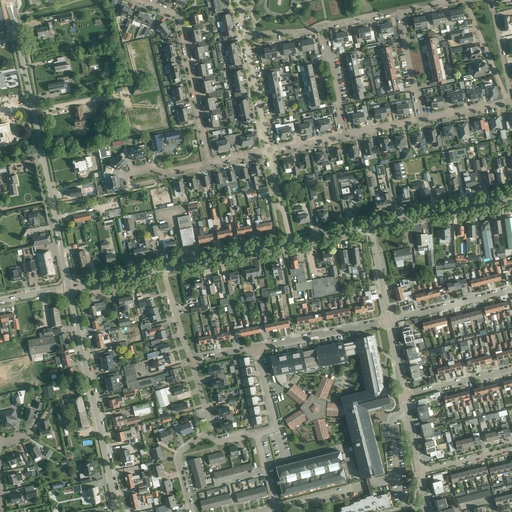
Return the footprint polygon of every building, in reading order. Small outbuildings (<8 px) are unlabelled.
[(213,0),(215,9),(216,14),(212,14),(213,16),(217,15),(218,19),(221,19),(222,22),(231,20),(230,14),(227,15),(226,11),(228,11),(227,7),(226,7),(225,2),(226,1),(226,0),(213,0)] [(119,9),(123,11),(121,15),(127,18),(127,17),(130,19),(131,16),(133,12),(130,10),(130,9),(131,9),(128,7),(121,4),(122,4),(120,9),(119,9)] [(456,10),(458,21),(464,19),(462,9),(460,10),(459,9),(456,10)] [(448,19),(449,25),(455,24),(455,21),(458,21),(456,10),(452,10),(452,11),(450,12),(451,19),(448,19)] [(139,14),(136,13),(134,17),(133,20),(136,21),(136,22),(141,24),(145,15),(139,12),(139,13),(140,13),(139,14)] [(73,21),(71,13),(60,16),(61,23),(73,21)] [(439,24),(437,13),(433,14),(433,15),(431,15),(433,22),(430,23),(431,29),(436,28),(437,25),(439,24)] [(437,13),(439,24),(445,23),(446,26),(449,25),(448,19),(445,20),(444,13),(441,13),(437,13)] [(151,17),(145,15),(141,24),(147,26),(150,27),(153,20),(150,19),(151,17)] [(191,17),(193,25),(196,24),(196,27),(203,26),(202,20),(203,20),(202,15),(198,15),(191,17)] [(419,17),(421,28),(427,27),(427,30),(431,29),(430,23),(427,24),(425,17),(423,17),(423,16),(419,17)] [(508,16),(503,17),(505,24),(511,22),(511,16),(509,17),(508,16)] [(413,19),(415,29),(421,28),(419,17),(415,18),(415,19),(413,19)] [(156,29),(159,33),(167,27),(163,22),(163,23),(162,24),(160,21),(154,26),(156,29)] [(46,27),(37,29),(39,37),(43,36),(44,39),(49,37),(48,31),(53,30),(51,22),(45,24),(46,24),(46,27)] [(378,31),(379,36),(380,38),(383,38),(388,37),(388,36),(387,33),(388,33),(385,22),(385,23),(380,26),(381,31),(378,31)] [(396,28),(392,28),(391,23),(386,23),(386,22),(385,22),(388,33),(387,33),(388,36),(393,34),(394,38),(398,37),(396,28)] [(197,30),(190,32),(191,37),(201,35),(200,30),(204,29),(203,26),(196,27),(197,30)] [(159,33),(163,38),(164,38),(166,40),(168,39),(172,35),(170,33),(171,32),(167,27),(159,33)] [(363,27),(365,38),(366,41),(375,39),(373,32),(370,33),(369,28),(363,27)] [(460,40),(460,44),(474,41),(473,37),(472,37),(472,33),(465,34),(464,29),(447,33),(449,40),(454,39),(454,37),(458,37),(459,40),(460,40)] [(224,41),(227,40),(232,39),(231,37),(234,36),(233,30),(224,32),(225,35),(223,36),(224,41)] [(343,42),(341,31),(341,32),(335,34),(337,40),(333,41),(333,40),(332,40),(334,48),(341,47),(340,43),(343,42)] [(341,31),(343,42),(346,42),(347,45),(353,44),(351,36),(348,37),(347,32),(341,32),(341,31)] [(199,42),(200,44),(206,43),(206,40),(205,34),(201,35),(191,37),(192,43),(199,42)] [(426,45),(435,44),(434,38),(435,38),(434,35),(433,35),(428,36),(429,39),(424,40),(424,41),(425,40),(426,45)] [(315,54),(319,53),(317,46),(314,46),(312,39),(310,40),(310,39),(306,40),(308,51),(314,50),(315,54)] [(299,49),(300,56),(303,55),(303,52),(308,51),(306,40),(302,40),(302,42),(300,42),(302,49),(299,49)] [(228,50),(237,49),(236,43),(232,43),(232,41),(224,42),(225,48),(227,47),(228,50)] [(165,53),(175,51),(174,45),(173,45),(172,45),(171,42),(164,44),(164,47),(165,53)] [(194,49),(195,54),(205,52),(203,47),(207,46),(206,43),(200,44),(200,47),(194,49)] [(283,52),(280,53),(282,59),(287,58),(287,55),(290,54),(288,43),(284,44),(284,45),(282,46),(283,52)] [(294,57),(300,56),(299,49),(296,50),(294,43),(292,44),(292,43),(288,43),(290,54),(293,54),(294,57)] [(474,59),(477,59),(477,58),(481,58),(480,54),(481,54),(480,50),(477,51),(476,48),(475,44),(465,46),(467,52),(469,51),(470,60),(474,59)] [(379,55),(382,54),(391,53),(390,47),(391,47),(386,48),(385,45),(379,46),(377,47),(379,55)] [(282,59),(280,53),(277,54),(276,47),(274,47),(274,46),(270,47),(272,58),(275,58),(276,60),(282,59)] [(269,59),(272,58),(270,47),(266,48),(266,49),(264,49),(265,56),(261,57),(262,63),(269,62),(269,59)] [(167,62),(170,61),(175,60),(174,57),(176,57),(175,51),(165,53),(166,59),(167,59),(167,62)] [(348,61),(358,59),(359,59),(358,53),(356,54),(356,51),(353,51),(349,52),(349,55),(346,56),(348,61)] [(62,70),(62,71),(70,69),(69,65),(66,66),(64,57),(58,58),(59,61),(58,62),(58,63),(54,64),(54,67),(56,71),(62,70)] [(237,66),(240,65),(239,59),(230,61),(230,64),(229,64),(230,70),(237,68),(237,66)] [(313,70),(311,65),(309,65),(308,62),(301,64),(302,67),(301,67),(302,72),(313,70)] [(487,72),(486,69),(486,66),(485,62),(473,65),(472,65),(472,66),(474,78),(485,76),(484,72),(487,72)] [(171,65),(168,65),(169,68),(168,68),(169,74),(179,72),(178,66),(176,67),(176,64),(171,65)] [(233,78),(243,76),(241,70),(238,71),(237,68),(230,70),(231,75),(233,75),(233,78)] [(269,79),(280,77),(279,72),(277,72),(277,68),(270,70),(270,73),(268,73),(269,79)] [(172,83),(174,83),(179,82),(179,78),(180,78),(179,72),(169,74),(171,80),(172,83)] [(119,76),(120,83),(127,81),(125,74),(119,76)] [(438,82),(438,85),(446,83),(445,75),(433,77),(434,82),(433,83),(438,82)] [(147,84),(132,87),(133,95),(159,90),(157,79),(147,81),(147,84)] [(66,88),(64,81),(48,84),(50,92),(66,88)] [(388,86),(385,87),(387,92),(388,92),(389,95),(395,94),(394,91),(399,90),(399,89),(398,89),(397,84),(388,86)] [(490,95),(490,97),(490,98),(493,98),(496,98),(496,97),(497,97),(496,96),(497,96),(496,92),(495,87),(491,87),(491,84),(484,85),(487,96),(490,95)] [(181,88),(180,85),(172,86),(173,89),(174,95),(183,93),(182,87),(181,88)] [(485,92),(483,86),(483,85),(480,85),(481,89),(475,90),(477,101),(478,101),(478,100),(483,98),(482,93),(485,92)] [(245,87),(235,88),(236,91),(234,92),(235,97),(243,96),(242,93),(246,92),(245,87)] [(472,88),(472,87),(466,88),(466,91),(467,96),(470,95),(471,100),(477,100),(477,101),(475,90),(475,88),(472,88)] [(458,90),(455,91),(455,92),(456,94),(458,105),(458,104),(463,102),(463,99),(462,97),(465,96),(464,89),(461,89),(458,90)] [(448,100),(451,99),(452,104),(458,104),(458,105),(456,94),(453,95),(453,92),(450,93),(449,92),(446,92),(448,100)] [(183,93),(174,95),(175,101),(176,104),(184,103),(183,100),(184,99),(184,100),(185,99),(183,93)] [(438,109),(436,98),(433,99),(433,95),(432,95),(425,97),(427,104),(431,103),(432,108),(438,108),(438,109)] [(239,104),(239,107),(248,105),(247,99),(244,100),(243,97),(235,99),(237,104),(239,104)] [(402,105),(404,116),(404,115),(410,113),(409,108),(413,107),(411,99),(407,100),(401,101),(402,105)] [(317,106),(320,105),(319,100),(308,102),(309,107),(310,107),(311,110),(318,109),(317,106)] [(404,115),(404,116),(402,105),(396,106),(396,103),(391,103),(392,106),(393,111),(397,110),(398,115),(404,115)] [(380,109),(382,120),(387,117),(386,112),(390,112),(389,104),(384,105),(385,108),(380,109)] [(373,107),(370,108),(372,115),(375,114),(375,116),(376,119),(382,120),(380,109),(379,105),(373,106),(373,107)] [(81,106),(74,107),(76,119),(75,120),(76,127),(86,125),(84,118),(83,118),(81,106)] [(178,116),(188,114),(187,108),(186,108),(186,109),(185,109),(184,106),(177,107),(177,110),(177,111),(178,116)] [(368,114),(366,106),(362,107),(362,110),(357,111),(357,113),(360,125),(360,124),(365,122),(364,115),(368,114)] [(275,109),(276,114),(279,114),(279,117),(286,116),(285,112),(284,112),(283,107),(275,109)] [(348,120),(353,119),(354,124),(359,124),(359,125),(360,125),(357,113),(354,113),(354,112),(352,111),(347,112),(348,120)] [(188,114),(178,116),(179,122),(180,122),(180,125),(188,124),(187,121),(189,120),(189,121),(188,114)] [(242,120),(240,121),(241,126),(249,125),(248,122),(252,121),(251,115),(241,117),(242,120)] [(324,120),(325,130),(331,128),(330,122),(333,121),(332,115),(326,116),(326,120),(324,120)] [(318,124),(320,131),(325,130),(324,120),(321,121),(319,118),(319,117),(314,118),(315,125),(318,124)] [(489,119),(492,130),(502,128),(499,117),(489,119)] [(306,133),(312,132),(311,126),(314,125),(313,120),(312,119),(307,120),(307,124),(304,124),(306,133)] [(209,122),(210,128),(216,127),(217,130),(224,128),(223,125),(219,126),(218,120),(209,122)] [(489,131),(488,127),(487,122),(484,123),(483,120),(474,122),(476,131),(476,132),(477,133),(479,133),(489,131)] [(295,122),(295,124),(296,129),(299,128),(300,135),(306,133),(304,124),(301,125),(300,122),(300,121),(295,122)] [(293,123),(284,125),(287,137),(293,136),(291,130),(294,129),(293,124),(293,123)] [(471,127),(472,131),(469,131),(467,123),(458,125),(459,130),(461,139),(463,139),(464,140),(464,141),(465,141),(466,141),(467,141),(468,140),(468,139),(468,138),(470,137),(471,143),(475,142),(473,132),(472,127),(471,127)] [(275,125),(277,133),(279,132),(281,139),(287,137),(284,125),(281,125),(280,124),(275,125)] [(5,142),(4,135),(4,127),(0,126),(0,143),(4,151),(9,149),(5,142)] [(444,128),(444,129),(444,131),(440,132),(442,139),(444,139),(445,137),(448,136),(450,138),(451,135),(454,135),(456,136),(457,136),(455,127),(455,128),(452,128),(452,126),(445,128),(444,128)] [(248,136),(246,136),(247,145),(253,144),(253,141),(259,140),(257,132),(254,132),(253,128),(248,129),(248,132),(248,136)] [(435,147),(442,146),(441,141),(440,136),(436,136),(435,130),(427,131),(429,138),(427,138),(428,143),(434,142),(435,147)] [(151,137),(154,152),(162,150),(161,141),(166,140),(167,141),(180,138),(179,131),(151,137)] [(236,134),(236,136),(237,141),(240,140),(241,147),(247,145),(246,136),(243,137),(241,134),(241,133),(236,134)] [(418,149),(422,148),(423,148),(424,151),(427,150),(425,138),(421,139),(420,133),(411,135),(413,145),(418,145),(418,149)] [(231,142),(231,140),(234,139),(233,135),(224,137),(225,137),(225,141),(222,141),(223,150),(229,149),(228,143),(231,142)] [(398,149),(406,148),(405,145),(406,145),(404,136),(395,138),(397,147),(398,147),(398,149)] [(218,151),(223,150),(222,141),(219,142),(217,138),(212,139),(213,146),(216,145),(218,151)] [(390,152),(395,151),(394,146),(393,141),(390,142),(389,140),(388,140),(388,139),(380,141),(382,151),(390,150),(390,152)] [(374,154),(378,153),(377,146),(373,147),(372,143),(364,144),(366,156),(374,154)] [(141,145),(136,147),(139,159),(144,158),(144,156),(143,151),(146,151),(144,144),(141,145)] [(98,145),(85,148),(86,154),(99,151),(101,159),(110,157),(108,146),(98,148),(98,145)] [(356,146),(348,147),(350,158),(359,156),(356,146)] [(136,147),(126,149),(128,156),(128,155),(132,154),(133,161),(139,159),(136,147)] [(116,158),(115,159),(123,166),(127,162),(123,158),(125,157),(128,156),(126,149),(123,150),(124,151),(116,158)] [(340,149),(333,150),(334,155),(330,156),(331,161),(331,162),(342,160),(340,149)] [(403,154),(404,159),(412,157),(410,150),(406,150),(407,154),(403,154)] [(452,151),(445,152),(446,158),(447,164),(454,162),(452,151)] [(330,165),(329,159),(328,154),(325,155),(324,152),(316,154),(317,159),(317,163),(322,162),(322,165),(324,166),(327,165),(328,170),(331,170),(330,165)] [(88,162),(92,161),(91,156),(86,157),(86,159),(74,161),(73,161),(72,163),(73,163),(74,169),(79,168),(80,173),(89,171),(88,168),(89,168),(88,162)] [(302,163),(298,163),(299,168),(300,169),(303,168),(303,169),(310,167),(309,160),(308,156),(301,157),(302,163)] [(107,166),(106,169),(112,171),(113,168),(114,166),(118,170),(123,166),(115,159),(116,158),(114,157),(110,161),(112,163),(108,167),(107,166)] [(298,166),(295,167),(293,158),(283,160),(285,169),(293,168),(294,175),(299,174),(299,171),(298,166)] [(494,160),(496,170),(495,170),(496,175),(497,175),(498,184),(504,183),(503,175),(499,175),(498,169),(501,168),(500,160),(494,160)] [(397,180),(407,178),(404,163),(394,165),(397,180)] [(5,167),(0,167),(0,173),(7,172),(8,176),(9,176),(9,177),(6,177),(7,182),(10,181),(11,185),(9,186),(10,191),(11,196),(17,195),(16,189),(15,184),(18,184),(16,174),(13,175),(13,172),(11,165),(6,166),(5,167)] [(251,173),(253,182),(254,190),(258,189),(255,177),(261,176),(259,165),(253,167),(254,173),(251,173)] [(385,175),(384,166),(383,166),(383,165),(376,166),(377,167),(376,167),(378,176),(385,175)] [(249,182),(251,182),(253,182),(251,173),(248,174),(247,168),(240,169),(242,179),(248,178),(249,182)] [(107,178),(104,178),(105,185),(107,184),(118,182),(117,176),(111,177),(111,175),(112,171),(106,169),(105,172),(106,173),(107,178)] [(225,178),(226,184),(227,187),(229,195),(231,194),(229,186),(233,186),(232,182),(236,181),(234,175),(233,171),(227,172),(228,178),(225,178)] [(215,174),(217,185),(223,183),(221,173),(215,174)] [(468,173),(463,174),(466,188),(471,187),(469,175),(468,173)] [(469,175),(471,187),(476,186),(475,178),(477,177),(476,173),(469,175)] [(453,174),(450,174),(446,175),(449,188),(450,188),(451,191),(459,190),(456,178),(454,178),(453,174)] [(491,174),(484,175),(486,186),(493,185),(493,183),(494,182),(493,174),(491,174)] [(336,175),(326,177),(326,181),(330,180),(334,202),(340,200),(338,186),(336,175)] [(204,187),(210,186),(208,176),(201,177),(203,183),(200,183),(201,192),(205,191),(204,187)] [(195,178),(189,180),(191,190),(197,189),(198,193),(201,192),(200,183),(196,184),(195,178)] [(314,179),(305,180),(307,188),(316,187),(316,185),(319,184),(318,180),(315,180),(314,179)] [(176,197),(179,196),(178,192),(184,191),(183,186),(182,181),(176,182),(177,188),(174,189),(176,197)] [(108,189),(106,189),(107,193),(114,192),(113,189),(119,187),(118,182),(107,184),(108,189)] [(423,182),(418,183),(419,188),(421,196),(422,200),(430,199),(428,188),(425,189),(423,182)] [(70,192),(69,192),(70,196),(71,196),(71,197),(85,195),(83,189),(83,184),(82,184),(74,186),(74,187),(76,187),(76,189),(75,190),(70,191),(70,192)] [(362,197),(361,197),(360,194),(362,194),(360,186),(356,187),(356,191),(352,192),(352,193),(343,195),(344,200),(355,197),(356,202),(362,200),(361,198),(362,198),(362,197)] [(443,186),(439,187),(440,190),(436,190),(437,197),(446,196),(445,189),(444,189),(443,186)] [(315,187),(307,189),(309,201),(315,200),(314,196),(313,193),(316,192),(315,187)] [(402,204),(410,203),(409,197),(408,191),(409,191),(409,187),(406,187),(406,188),(401,189),(403,198),(401,198),(402,204)] [(267,189),(257,190),(259,197),(268,195),(267,189)] [(157,192),(158,200),(165,198),(166,201),(170,200),(168,190),(157,192)] [(382,196),(384,208),(391,207),(389,200),(390,200),(389,194),(384,195),(384,196),(382,196)] [(377,209),(384,208),(382,196),(374,198),(375,203),(376,203),(377,209)] [(197,202),(187,204),(189,212),(198,210),(197,202)] [(319,221),(324,220),(329,219),(327,212),(324,212),(324,209),(317,211),(318,213),(317,213),(319,221)] [(297,217),(299,224),(309,222),(308,215),(306,215),(305,211),(298,213),(298,217),(297,217)] [(146,212),(133,215),(135,222),(148,219),(147,214),(146,212)] [(24,214),(25,218),(29,218),(30,221),(31,225),(39,224),(38,220),(37,214),(33,214),(33,213),(24,214)] [(75,223),(91,220),(90,213),(73,216),(75,223)] [(131,215),(123,216),(127,231),(136,229),(133,215),(131,215)] [(261,216),(263,224),(264,230),(271,229),(270,222),(266,223),(265,219),(264,219),(263,215),(261,216)] [(190,216),(177,218),(180,230),(179,230),(182,247),(196,244),(193,234),(192,229),(190,216)] [(258,220),(255,221),(256,225),(257,232),(264,230),(263,224),(261,216),(258,217),(258,220)] [(511,221),(505,222),(505,219),(502,220),(503,225),(505,240),(504,241),(505,249),(506,256),(511,255),(511,249),(511,221)] [(242,225),(243,227),(244,233),(252,232),(251,226),(249,220),(247,221),(248,226),(244,227),(243,225),(242,225)] [(493,222),(494,230),(495,235),(501,234),(500,221),(493,222)] [(480,224),(481,228),(486,259),(496,258),(495,251),(495,249),(492,249),(491,244),(492,244),(489,222),(480,224)] [(159,225),(160,231),(165,230),(165,232),(169,231),(168,223),(159,225)] [(236,228),(237,230),(237,235),(244,233),(243,227),(242,225),(240,225),(239,226),(238,223),(235,223),(236,228)] [(227,231),(224,231),(225,237),(233,236),(231,230),(230,224),(226,225),(227,231)] [(156,226),(149,227),(151,237),(158,236),(156,226)] [(206,242),(205,235),(203,227),(199,228),(200,236),(198,237),(199,244),(206,242)] [(206,230),(205,227),(203,227),(205,235),(206,242),(213,241),(212,234),(209,235),(207,230),(206,230)] [(218,239),(225,237),(224,231),(220,232),(218,227),(216,227),(218,239)] [(439,236),(440,240),(446,239),(447,243),(450,242),(449,230),(444,231),(444,230),(441,230),(442,236),(439,236)] [(44,234),(32,236),(34,246),(46,244),(51,243),(49,233),(44,234)] [(427,235),(417,236),(417,241),(418,249),(418,252),(423,251),(423,249),(425,248),(428,248),(428,251),(428,253),(427,253),(429,267),(435,266),(434,250),(433,240),(432,235),(427,236),(427,235)] [(142,240),(143,244),(139,244),(140,249),(141,255),(148,254),(147,247),(149,247),(148,242),(147,239),(142,240)] [(165,240),(166,245),(167,250),(177,248),(175,240),(171,241),(170,239),(165,240)] [(135,242),(132,242),(134,250),(133,250),(135,257),(141,255),(140,249),(137,249),(135,242)] [(351,249),(353,265),(360,264),(358,248),(351,249)] [(412,258),(410,248),(393,251),(395,261),(396,261),(396,265),(404,264),(403,259),(412,258)] [(505,249),(495,251),(496,258),(499,257),(505,256),(506,256),(505,249)] [(105,251),(107,262),(115,261),(114,254),(109,255),(108,250),(105,251)] [(346,269),(347,273),(352,273),(351,266),(348,266),(348,264),(349,263),(347,250),(339,251),(342,270),(346,269)] [(78,268),(85,267),(81,251),(74,253),(78,268)] [(50,252),(37,254),(42,276),(54,274),(50,252)] [(312,280),(315,297),(340,293),(336,266),(335,266),(334,259),(333,260),(332,253),(323,255),(324,262),(330,260),(331,266),(330,267),(331,277),(312,280)] [(467,259),(464,259),(464,256),(455,256),(455,264),(460,264),(460,263),(464,263),(467,263),(467,259)] [(505,256),(499,257),(499,259),(499,260),(501,266),(502,266),(505,266),(508,265),(511,264),(511,259),(511,260),(511,261),(508,262),(507,262),(506,259),(505,259),(505,256)] [(444,260),(444,268),(455,267),(454,259),(444,260)] [(34,260),(26,262),(28,273),(36,271),(34,260)] [(312,298),(315,297),(312,280),(306,281),(304,273),(305,273),(303,263),(298,264),(297,260),(290,262),(292,269),(290,269),(291,276),(298,275),(299,283),(295,283),(297,291),(311,289),(312,298)] [(280,264),(272,265),(273,272),(278,272),(278,275),(279,275),(280,281),(283,280),(282,274),(282,275),(281,271),(280,264)] [(15,267),(10,268),(11,271),(12,275),(11,275),(13,281),(17,281),(17,280),(22,279),(22,280),(22,279),(21,275),(21,273),(19,266),(15,267)] [(252,269),(253,276),(254,277),(256,277),(255,275),(261,274),(260,268),(252,269)] [(246,277),(247,280),(250,279),(251,284),(253,283),(257,283),(256,279),(254,280),(254,277),(253,276),(252,269),(245,271),(246,277)] [(238,272),(229,274),(231,281),(235,280),(236,283),(240,282),(239,278),(238,272)] [(219,288),(221,294),(226,293),(224,285),(223,286),(222,282),(220,276),(213,277),(214,284),(218,283),(218,287),(219,288)] [(192,313),(196,312),(201,311),(201,310),(209,309),(205,286),(203,286),(202,279),(194,281),(196,288),(200,287),(201,291),(202,291),(203,296),(200,296),(202,305),(191,308),(192,313)] [(461,288),(467,287),(465,279),(459,281),(461,288)] [(400,287),(394,288),(396,294),(397,294),(403,293),(404,293),(403,289),(410,288),(409,285),(408,282),(408,281),(405,282),(403,282),(404,286),(401,287),(400,287)] [(447,284),(449,291),(455,290),(453,282),(447,284)] [(224,285),(226,295),(233,293),(231,284),(224,285)] [(206,287),(207,295),(215,294),(213,286),(206,287)] [(281,288),(282,295),(290,293),(288,286),(281,288)] [(412,295),(411,291),(404,293),(403,293),(397,294),(398,301),(404,300),(405,299),(404,297),(407,297),(408,302),(413,300),(412,295)] [(255,300),(254,292),(244,294),(246,302),(255,300)] [(133,296),(126,298),(128,310),(130,309),(129,306),(131,306),(130,304),(134,303),(133,296)] [(128,310),(126,298),(118,299),(120,306),(125,305),(125,307),(124,307),(124,310),(128,310)] [(138,301),(140,308),(147,306),(145,299),(138,301)] [(156,308),(153,300),(148,301),(150,309),(149,310),(151,316),(159,314),(157,307),(156,308)] [(98,316),(98,318),(104,317),(104,314),(102,315),(101,311),(106,310),(104,302),(94,304),(95,306),(89,307),(91,313),(90,313),(90,315),(91,315),(91,316),(97,315),(98,316)] [(501,303),(503,309),(506,309),(507,312),(508,312),(509,317),(511,316),(507,302),(501,303)] [(61,326),(58,307),(49,309),(52,327),(61,326)] [(482,318),(481,310),(474,312),(476,319),(477,323),(483,321),(482,318)] [(8,314),(9,321),(13,320),(15,327),(19,326),(19,324),(18,319),(15,319),(14,313),(8,314)] [(465,326),(471,324),(470,321),(468,313),(462,315),(464,322),(465,326)] [(6,329),(5,325),(5,324),(9,323),(9,321),(8,314),(0,316),(3,329),(6,329)] [(153,323),(156,322),(161,320),(159,314),(151,316),(153,323)] [(456,316),(458,324),(464,322),(462,315),(456,316)] [(263,317),(265,326),(266,331),(272,330),(270,324),(267,325),(266,320),(265,316),(263,317)] [(452,326),(458,324),(456,316),(450,318),(452,326)] [(120,327),(131,325),(130,318),(118,320),(120,327)] [(92,321),(94,330),(99,329),(103,328),(103,325),(99,326),(98,320),(92,321)] [(240,326),(241,330),(242,336),(248,335),(247,329),(243,330),(242,321),(239,322),(240,326)] [(428,322),(429,328),(433,327),(435,335),(437,335),(437,333),(436,330),(436,326),(435,326),(434,321),(428,322)] [(214,322),(211,323),(212,329),(214,334),(216,334),(216,335),(217,336),(218,341),(224,340),(223,332),(222,331),(219,332),(219,329),(218,327),(217,322),(214,322)] [(233,323),(235,332),(236,337),(242,336),(241,330),(240,326),(236,327),(236,323),(233,323)] [(404,338),(413,335),(411,326),(408,327),(408,330),(400,332),(400,333),(402,332),(404,338)] [(147,336),(150,335),(163,331),(161,327),(149,330),(145,332),(147,336)] [(226,331),(223,332),(224,340),(231,338),(230,333),(230,332),(228,327),(226,327),(226,331)] [(34,339),(28,341),(29,348),(30,355),(31,355),(32,360),(33,362),(43,360),(43,358),(42,354),(44,354),(47,354),(47,352),(56,351),(56,350),(54,340),(53,338),(53,336),(52,330),(52,328),(43,330),(43,332),(40,332),(39,334),(40,338),(34,339)] [(163,331),(150,335),(151,336),(151,337),(151,338),(156,336),(156,337),(158,336),(159,340),(151,342),(152,345),(155,344),(161,343),(160,340),(161,339),(166,338),(166,337),(165,334),(164,331),(163,331)] [(200,332),(197,333),(198,338),(199,345),(206,343),(205,337),(202,338),(200,332)] [(97,342),(103,341),(102,337),(104,336),(104,333),(101,334),(101,333),(95,335),(97,342)] [(59,335),(58,335),(61,345),(64,345),(68,344),(66,334),(62,335),(61,335),(60,335),(59,335)] [(383,474),(368,413),(367,412),(366,409),(382,404),(383,405),(383,406),(383,407),(384,408),(385,409),(386,409),(387,409),(388,409),(389,409),(390,409),(391,409),(391,408),(392,408),(393,407),(393,406),(393,405),(394,404),(394,403),(393,402),(393,401),(392,400),(391,399),(390,398),(389,398),(386,387),(386,386),(383,387),(383,385),(374,335),(366,337),(356,339),(356,341),(343,343),(315,348),(315,349),(303,351),(302,351),(278,355),(270,357),(274,375),(275,375),(278,381),(280,384),(285,388),(286,387),(289,390),(287,393),(302,406),(301,406),(301,409),(285,420),(287,423),(287,424),(288,426),(289,426),(291,430),(307,419),(309,421),(311,422),(313,421),(318,440),(322,439),(322,440),(325,439),(329,438),(324,419),(326,418),(327,415),(340,416),(341,415),(346,415),(346,417),(356,456),(357,459),(362,479),(366,478),(369,477),(371,477),(374,476),(383,474)] [(411,345),(414,344),(419,343),(423,342),(423,339),(421,339),(421,338),(414,340),(413,335),(404,338),(405,343),(403,343),(403,344),(410,342),(411,345)] [(98,349),(103,348),(104,347),(104,344),(110,342),(110,339),(103,341),(97,342),(98,349)] [(469,349),(467,341),(459,343),(461,351),(469,349)] [(164,345),(163,344),(153,347),(154,351),(160,349),(162,352),(170,350),(168,344),(164,345)] [(406,350),(407,355),(416,353),(414,344),(411,345),(412,348),(404,350),(406,350)] [(61,352),(63,359),(70,358),(68,351),(61,352)] [(102,361),(102,363),(112,361),(112,358),(114,357),(113,351),(106,353),(107,356),(100,358),(101,362),(102,361)] [(467,358),(466,359),(468,368),(474,366),(472,360),(470,352),(468,352),(469,357),(467,358)] [(414,359),(415,362),(422,361),(421,358),(418,358),(416,353),(407,355),(408,360),(406,361),(407,361),(414,359)] [(159,357),(157,358),(159,363),(164,361),(165,365),(168,364),(174,362),(172,355),(166,357),(166,355),(159,357)] [(450,372),(456,371),(455,364),(453,356),(450,357),(451,361),(448,362),(448,363),(448,366),(450,372)] [(242,366),(242,369),(250,367),(248,362),(250,362),(249,357),(233,360),(234,364),(241,363),(241,366),(242,366)] [(71,365),(70,358),(63,359),(59,360),(56,361),(57,364),(63,362),(64,366),(71,365)] [(110,372),(117,370),(116,365),(113,365),(112,361),(102,363),(103,365),(102,366),(103,370),(110,368),(110,372)] [(410,373),(420,370),(418,365),(422,364),(422,361),(415,362),(415,365),(407,367),(407,368),(409,367),(410,373)] [(127,383),(129,392),(138,389),(154,385),(153,382),(163,380),(178,375),(176,369),(167,372),(167,373),(153,377),(137,381),(134,364),(124,366),(127,383)] [(436,367),(437,370),(438,375),(444,373),(443,367),(442,365),(436,367)] [(208,368),(209,375),(217,374),(217,377),(225,375),(224,369),(220,370),(219,366),(218,366),(215,366),(215,367),(208,368)] [(244,379),(251,377),(250,372),(252,372),(251,367),(250,367),(242,369),(235,370),(236,374),(243,373),(243,376),(244,376),(244,379)] [(410,373),(412,378),(410,378),(410,379),(413,378),(414,381),(422,379),(420,370),(410,373)] [(106,383),(107,385),(117,382),(116,379),(118,378),(117,373),(111,374),(111,377),(104,379),(105,383),(106,383)] [(171,383),(180,381),(179,380),(180,380),(180,377),(179,378),(178,375),(163,380),(163,382),(168,381),(170,380),(171,383)] [(212,383),(212,387),(213,387),(213,388),(220,387),(223,387),(223,386),(224,386),(223,382),(226,381),(225,375),(217,377),(218,380),(212,382),(212,383)] [(246,388),(253,387),(252,382),(254,381),(253,377),(251,377),(244,379),(237,380),(238,384),(244,383),(245,386),(246,386),(246,388)] [(114,389),(115,393),(121,391),(120,386),(118,386),(117,382),(107,385),(107,387),(106,387),(107,391),(114,389)] [(498,399),(500,398),(498,390),(497,384),(491,385),(493,391),(496,391),(496,394),(497,394),(498,399)] [(491,385),(485,387),(487,393),(490,392),(491,396),(492,400),(495,400),(493,391),(491,385)] [(52,386),(43,387),(44,396),(47,396),(47,399),(54,398),(52,386)] [(160,407),(165,405),(169,404),(167,395),(171,394),(170,393),(174,392),(175,395),(183,393),(182,387),(178,388),(177,386),(169,389),(169,387),(155,391),(160,407)] [(240,394),(246,392),(247,395),(248,398),(255,397),(254,392),(256,391),(255,387),(253,387),(246,388),(239,390),(240,394)] [(481,394),(479,388),(473,390),(475,396),(478,395),(479,399),(480,403),(483,403),(481,394)] [(456,394),(457,400),(461,400),(464,413),(467,412),(463,399),(462,393),(456,394)] [(221,394),(215,395),(216,402),(222,401),(222,400),(226,400),(225,396),(221,397),(221,394)] [(456,394),(450,396),(451,402),(454,401),(458,415),(460,414),(457,400),(456,394)] [(82,396),(69,399),(73,415),(80,414),(80,412),(85,411),(82,396)] [(257,397),(255,397),(248,398),(241,400),(242,403),(248,402),(249,405),(250,408),(257,407),(256,401),(257,401),(257,397)] [(111,409),(116,408),(118,407),(119,407),(119,403),(123,402),(122,398),(109,401),(111,409)] [(419,413),(428,411),(431,410),(429,401),(428,398),(418,400),(419,404),(417,404),(418,404),(419,407),(415,408),(416,408),(417,408),(419,413)] [(179,405),(174,406),(175,412),(180,410),(183,409),(188,408),(188,407),(189,406),(188,403),(187,403),(186,402),(179,405)] [(148,403),(133,406),(136,416),(150,413),(148,403)] [(243,410),(244,413),(250,412),(251,415),(252,418),(259,416),(258,411),(259,411),(259,406),(257,407),(250,408),(243,410)] [(234,417),(232,411),(229,411),(229,407),(227,408),(227,407),(224,408),(218,410),(218,411),(217,411),(218,415),(219,415),(219,416),(225,415),(226,418),(234,417)] [(27,422),(30,423),(30,422),(31,422),(35,410),(28,408),(27,409),(26,408),(25,413),(26,414),(24,420),(27,421),(27,422)] [(4,428),(13,426),(12,421),(13,420),(17,419),(15,410),(1,413),(4,428)] [(428,411),(419,413),(420,418),(418,419),(426,417),(426,420),(429,420),(428,417),(429,416),(432,415),(431,410),(428,411)] [(89,426),(85,411),(80,412),(80,414),(73,415),(77,429),(89,426)] [(135,423),(134,418),(126,419),(126,415),(113,418),(115,426),(127,424),(135,423)] [(245,419),(246,423),(252,422),(253,425),(254,428),(262,426),(261,426),(260,421),(261,421),(260,416),(259,416),(252,418),(251,418),(248,419),(245,419)] [(235,423),(234,417),(226,418),(227,422),(220,423),(222,430),(230,428),(230,429),(233,428),(233,427),(234,427),(233,423),(235,423)] [(422,431),(431,428),(430,423),(437,421),(436,418),(429,420),(426,420),(427,423),(419,425),(419,426),(421,425),(422,431)] [(189,423),(184,425),(187,433),(193,431),(192,428),(194,427),(194,428),(199,426),(197,420),(194,421),(193,419),(189,421),(189,423)] [(41,422),(42,426),(42,428),(39,429),(41,437),(52,434),(50,426),(49,426),(48,421),(41,422)] [(181,432),(182,435),(187,433),(184,425),(182,426),(181,423),(179,424),(178,423),(173,425),(174,427),(177,434),(181,432)] [(511,436),(509,428),(507,423),(501,425),(502,430),(503,430),(505,438),(511,436)] [(170,430),(165,432),(168,440),(173,438),(172,436),(177,434),(174,427),(169,429),(170,430)] [(436,436),(440,435),(440,433),(439,431),(434,432),(434,433),(433,433),(431,428),(422,431),(423,436),(422,436),(422,437),(429,435),(430,438),(436,436)] [(163,442),(168,440),(165,432),(160,434),(158,429),(153,431),(157,441),(162,440),(163,442)] [(486,442),(492,441),(490,433),(491,433),(490,429),(487,430),(488,433),(484,434),(486,442)] [(116,433),(118,442),(125,440),(125,439),(128,439),(130,444),(136,442),(135,438),(133,439),(131,430),(116,433)] [(496,431),(498,439),(505,438),(503,430),(502,430),(496,431)] [(481,444),(480,439),(479,433),(476,434),(476,436),(473,437),(475,445),(481,444)] [(425,448),(435,446),(433,440),(437,440),(436,436),(430,438),(430,441),(422,443),(424,443),(425,448)] [(463,448),(469,447),(467,439),(461,440),(463,448)] [(457,450),(463,448),(461,440),(455,442),(457,450)] [(123,451),(120,452),(121,457),(130,456),(129,450),(131,450),(130,445),(122,446),(123,451)] [(29,450),(34,459),(41,455),(36,446),(29,450)] [(236,446),(229,448),(231,457),(239,455),(241,455),(243,461),(247,460),(248,460),(245,449),(240,451),(238,452),(236,446)] [(444,457),(443,453),(441,454),(440,450),(436,451),(435,446),(425,448),(427,453),(425,454),(429,453),(429,456),(429,457),(436,455),(437,459),(444,457)] [(150,449),(151,453),(153,453),(155,460),(159,458),(160,459),(160,458),(161,458),(160,451),(161,451),(160,447),(155,448),(150,449)] [(46,448),(43,454),(49,457),(53,451),(46,448)] [(348,480),(344,468),(343,468),(342,464),(346,462),(346,461),(357,459),(356,456),(345,458),(344,454),(341,454),(340,451),(340,452),(338,453),(337,450),(333,451),(333,453),(327,454),(327,453),(319,455),(319,456),(313,458),(313,456),(305,458),(305,460),(299,461),(299,460),(291,462),(291,463),(285,465),(284,463),(280,464),(281,467),(277,468),(277,467),(276,467),(280,481),(277,482),(277,484),(278,484),(281,497),(282,497),(282,496),(281,497),(281,495),(284,495),(284,496),(292,494),(292,493),(298,491),(298,493),(306,491),(306,489),(312,487),(312,489),(320,487),(320,485),(326,484),(326,485),(334,484),(334,482),(340,480),(340,482),(348,480)] [(11,455),(7,457),(7,458),(7,462),(10,465),(11,466),(12,468),(14,468),(17,467),(16,464),(19,462),(22,461),(24,460),(25,462),(28,460),(24,453),(21,455),(22,457),(21,457),(20,456),(19,452),(15,454),(11,455)] [(222,452),(215,454),(218,463),(225,461),(222,452)] [(215,454),(208,456),(210,465),(218,463),(215,454)] [(130,456),(121,457),(122,463),(126,462),(126,467),(134,465),(133,460),(131,461),(130,456)] [(199,465),(201,465),(199,458),(197,458),(190,460),(191,467),(199,465)] [(85,476),(80,477),(81,479),(80,479),(81,483),(90,481),(89,477),(88,477),(88,476),(95,474),(92,462),(82,464),(85,476)] [(507,464),(501,465),(503,473),(509,472),(507,464)] [(160,479),(159,477),(164,475),(161,465),(153,467),(155,475),(151,476),(151,477),(148,477),(149,482),(160,479)] [(199,465),(191,467),(193,475),(201,473),(203,472),(201,465),(199,465)] [(501,465),(495,467),(497,475),(503,473),(501,465)] [(26,472),(27,477),(35,475),(33,467),(27,468),(28,472),(26,472)] [(489,468),(490,473),(491,476),(497,475),(495,467),(489,468)] [(126,482),(137,480),(149,477),(148,471),(139,473),(140,476),(137,476),(133,476),(132,473),(125,475),(124,476),(125,480),(126,479),(126,482)] [(193,475),(195,482),(203,480),(207,479),(206,477),(204,478),(203,472),(201,473),(193,475)] [(456,474),(458,481),(464,480),(462,472),(456,474)] [(16,481),(21,480),(23,480),(22,473),(15,475),(15,474),(8,476),(10,485),(17,484),(16,481)] [(441,481),(443,480),(442,474),(433,476),(435,482),(430,483),(430,484),(432,483),(433,489),(443,486),(441,481)] [(453,487),(455,486),(456,486),(455,482),(458,481),(456,474),(450,475),(453,487)] [(164,492),(167,492),(172,490),(169,480),(161,482),(160,479),(149,482),(150,483),(139,486),(139,490),(151,487),(151,486),(153,486),(154,487),(154,488),(162,486),(164,492)] [(197,489),(205,487),(206,486),(207,486),(205,480),(207,480),(207,479),(203,480),(195,482),(197,489)] [(128,488),(128,489),(135,487),(134,484),(138,483),(137,480),(126,482),(127,484),(126,485),(127,488),(128,488)] [(72,487),(64,489),(65,493),(73,491),(74,493),(82,491),(80,485),(72,487)] [(438,494),(438,497),(447,494),(446,491),(444,492),(443,486),(433,489),(435,494),(433,494),(433,495),(438,494)] [(33,487),(25,488),(27,498),(37,496),(36,490),(33,490),(33,487)] [(257,488),(260,498),(267,496),(264,487),(257,488)] [(91,504),(100,502),(99,496),(98,493),(97,488),(88,489),(89,494),(88,495),(89,499),(90,499),(91,504)] [(253,500),(260,498),(257,488),(250,490),(253,500)] [(243,492),(245,501),(253,500),(250,490),(243,492)] [(243,492),(236,494),(238,503),(245,501),(243,492)] [(18,504),(23,503),(21,493),(10,496),(12,504),(18,503),(18,504)] [(129,495),(131,502),(153,497),(152,494),(146,495),(146,496),(141,497),(141,496),(137,497),(136,493),(129,495)] [(231,503),(229,495),(229,493),(221,495),(224,505),(231,503)] [(363,511),(373,510),(374,510),(374,511),(375,511),(375,510),(376,510),(376,509),(377,508),(378,510),(390,507),(389,504),(391,504),(389,496),(388,497),(387,494),(377,496),(377,495),(376,495),(375,494),(374,494),(373,494),(370,495),(370,496),(366,497),(366,498),(360,500),(360,501),(353,503),(354,504),(351,505),(341,508),(342,511),(341,511),(340,511),(363,511)] [(454,511),(453,508),(448,509),(445,498),(448,498),(447,494),(438,497),(439,499),(434,501),(435,501),(438,511),(435,511),(454,511)] [(215,499),(217,507),(224,505),(221,495),(214,497),(215,499)] [(503,504),(509,503),(507,495),(501,497),(503,504)] [(166,508),(176,506),(173,496),(165,498),(167,505),(158,508),(155,509),(156,511),(163,511),(167,511),(166,508)] [(136,508),(136,510),(141,509),(144,508),(143,505),(141,505),(140,500),(141,500),(142,503),(145,502),(145,499),(146,498),(148,504),(154,502),(153,497),(131,502),(132,508),(136,508)] [(208,501),(210,509),(217,507),(215,499),(214,497),(207,499),(208,501)] [(496,506),(503,504),(501,497),(494,499),(496,506)] [(203,510),(210,509),(208,501),(207,499),(200,501),(203,510)]
